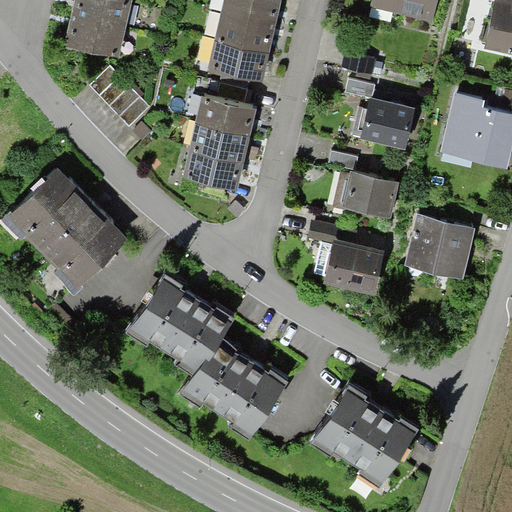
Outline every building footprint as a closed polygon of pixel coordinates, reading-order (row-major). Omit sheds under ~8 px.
[(67,0),(58,39),(112,51),(124,0),(67,0)] [(270,18),(274,0),(216,0),(215,6),(270,18)] [(430,0),(381,0),(428,11),(430,0)] [(511,0),(493,0),(484,43),(511,48),(511,0)] [(265,42),(270,18),(215,6),(210,30),(265,42)] [(260,66),(265,42),(210,30),(205,54),(260,66)] [(345,47),(342,62),(378,69),(381,54),(345,47)] [(88,82),(128,124),(149,104),(109,62),(88,82)] [(368,92),(372,93),(375,82),(348,75),(345,87),(368,92)] [(249,123),(254,100),(199,87),(194,111),(249,123)] [(372,93),(368,92),(360,127),(407,138),(415,103),(372,93)] [(511,114),(511,112),(458,100),(448,143),(502,155),(511,114)] [(243,148),(249,123),(194,111),(188,135),(243,148)] [(238,172),(243,148),(188,135),(183,159),(238,172)] [(351,165),(355,166),(358,153),(330,147),(327,160),(351,165)] [(124,227),(54,159),(6,208),(77,276),(124,227)] [(355,166),(351,165),(343,200),(390,211),(398,175),(355,166)] [(470,223),(419,213),(410,255),(461,266),(470,223)] [(307,234),(331,240),(333,233),(335,221),(311,216),(307,234)] [(383,244),(333,233),(331,240),(323,275),(373,286),(383,244)] [(191,366),(231,305),(213,293),(210,297),(178,276),(181,271),(162,259),(121,321),(143,335),(146,330),(174,348),(170,353),(191,366)] [(251,430),(292,369),(273,357),(270,361),(239,340),(242,335),(222,322),(181,385),(203,399),(207,394),(234,412),(230,417),(251,430)] [(378,477),(418,416),(399,404),(397,408),(365,387),(368,383),(349,370),(308,432),(330,446),(333,441),(360,459),(357,464),(378,477)]
